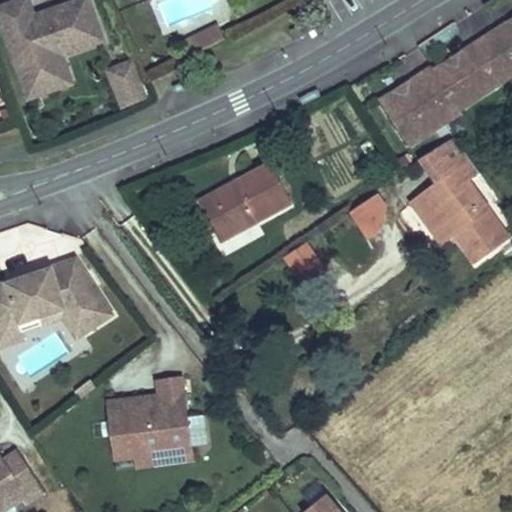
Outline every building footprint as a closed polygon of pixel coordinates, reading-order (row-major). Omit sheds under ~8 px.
[(21,0),(0,7),(0,17),(23,82),(66,67),(62,55),(103,40),(88,0),(80,0),(46,12),(48,21),(37,25),(34,16),(28,0),(21,0)] [(34,16),(37,25),(48,21),(46,12),(34,16)] [(511,21),(486,38),(511,76),(511,75),(511,21)] [(291,31),(296,40),(309,33),(304,23),(291,31)] [(201,34),(207,48),(225,39),(219,26),(201,34)] [(183,43),(190,56),(207,48),(201,34),(183,43)] [(435,71),(460,109),(511,76),(486,38),(457,57),(459,61),(453,65),(450,61),(435,71)] [(108,71),(114,86),(139,76),(132,61),(108,71)] [(23,82),(29,99),(72,83),(66,67),(23,82)] [(381,102),(409,146),(462,112),(460,109),(435,71),(433,68),(406,86),(409,90),(402,94),(400,90),(381,102)] [(114,86),(124,108),(148,98),(139,76),(114,86)] [(173,86),(176,93),(195,86),(192,79),(173,86)] [(400,90),(402,94),(409,90),(406,86),(400,90)] [(1,111),(5,122),(14,119),(10,108),(1,111)] [(480,173),(455,138),(421,159),(439,184),(421,197),(451,237),(456,234),(477,263),(511,239),(468,181),(480,173)] [(361,146),(379,174),(388,168),(370,140),(361,146)] [(208,219),(220,241),(292,202),(271,164),(241,180),(244,184),(234,190),(232,185),(213,195),(221,212),(208,219)] [(232,185),(234,190),(244,184),(241,180),(232,185)] [(352,212),(369,238),(383,228),(387,207),(378,194),(352,212)] [(199,203),(208,219),(221,212),(213,195),(199,203)] [(412,204),(442,244),(451,237),(421,197),(412,204)] [(286,258),(302,281),(323,266),(307,243),(286,258)] [(0,276),(0,323),(10,320),(7,311),(26,305),(29,315),(55,306),(72,332),(102,312),(67,256),(0,276)] [(0,323),(0,339),(14,335),(12,327),(52,314),(66,336),(72,332),(55,306),(29,315),(26,305),(7,311),(10,320),(0,323)] [(55,333),(23,350),(33,368),(65,351),(55,333)] [(98,398),(104,451),(124,449),(125,460),(181,453),(171,374),(147,377),(149,392),(98,398)] [(124,449),(104,451),(105,462),(125,460),(124,449)] [(0,505),(16,495),(30,486),(15,463),(6,469),(0,459),(0,505)] [(38,497),(30,486),(16,495),(24,506),(38,497)] [(345,511),(331,494),(308,511),(345,511)]
